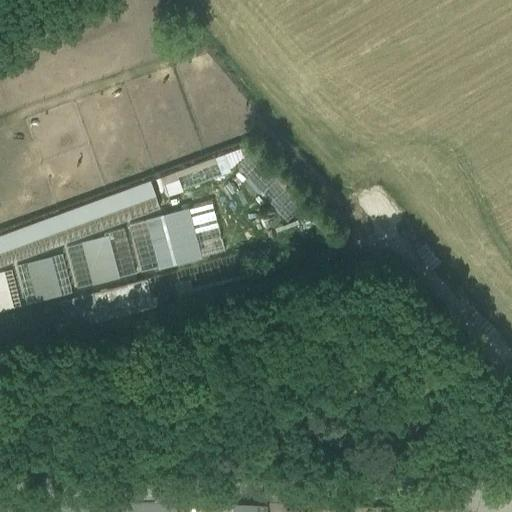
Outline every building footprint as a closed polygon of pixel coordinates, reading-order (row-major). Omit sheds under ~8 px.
[(163,173),(169,192),(226,174),(220,155),(163,173)] [(150,179),(0,234),(0,265),(159,208),(154,195),(155,195),(150,179)] [(187,208),(147,219),(159,265),(199,255),(187,208)] [(84,240),(81,241),(92,284),(95,283),(119,277),(108,234),(84,240)] [(36,301),(53,296),(61,294),(51,255),(26,262),(36,301)] [(0,310),(13,307),(3,271),(0,271),(0,310)] [(88,324),(151,308),(154,307),(147,279),(93,293),(96,304),(84,307),(88,324)] [(251,293),(251,292),(248,279),(191,293),(195,306),(251,293)]
